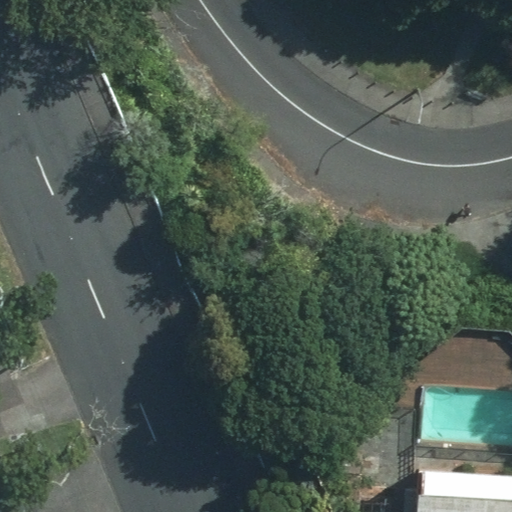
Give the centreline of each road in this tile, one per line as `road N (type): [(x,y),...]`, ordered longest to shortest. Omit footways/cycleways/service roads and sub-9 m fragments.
road 1 (tertiary): [(0,82),(181,511)]
road 2 (residential): [(198,0),(257,75),(319,122),(413,160),(511,156)]
